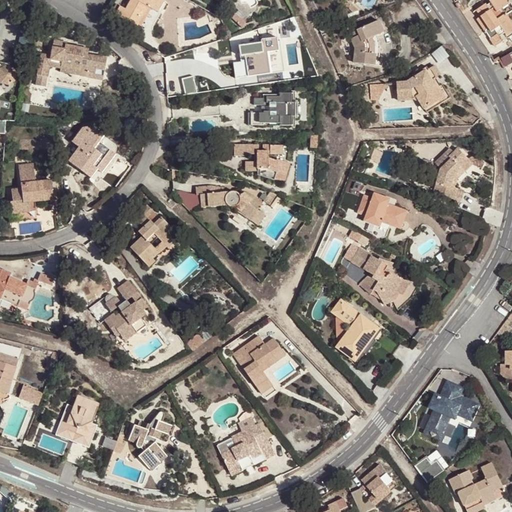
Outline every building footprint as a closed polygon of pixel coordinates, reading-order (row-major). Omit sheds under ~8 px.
[(163,3),(164,1),(162,0),(129,0),(124,9),(119,6),(114,15),(136,28),(136,27),(143,15),(145,16),(155,22),(165,5),(163,3)] [(486,4),(477,10),(481,16),(489,28),(499,22),(497,20),(507,14),(511,10),(511,4),(509,0),(492,0),(490,1),(494,8),(490,10),(486,4)] [(349,8),(353,12),(359,10),(353,4),(349,8)] [(233,20),(238,15),(234,12),(230,16),(233,20)] [(499,22),(489,28),(485,31),(495,46),(503,42),(499,36),(505,32),(507,36),(511,32),(511,21),(507,14),(497,20),(499,22)] [(136,27),(139,28),(145,16),(143,15),(136,27)] [(242,19),(238,15),(233,20),(238,24),(242,19)] [(477,19),(485,31),(489,28),(481,16),(477,19)] [(246,23),(242,19),(238,24),(242,28),(246,23)] [(373,48),(372,44),(370,39),(377,36),(384,33),(379,21),(358,30),(360,35),(354,38),(352,39),(356,49),(355,63),(375,65),(376,54),(373,54),(373,52),(373,48)] [(380,49),(379,41),(377,36),(370,39),(372,44),(373,48),(373,52),(373,54),(376,54),(380,54),(380,49)] [(52,47),(64,49),(65,44),(66,39),(54,37),(52,47)] [(270,73),(270,70),(284,68),(280,38),(276,39),(276,37),(261,39),(260,40),(260,42),(238,45),(239,52),(244,51),(246,51),(247,55),(244,55),(247,77),(270,73)] [(52,47),(51,55),(41,53),(37,75),(35,85),(45,87),(47,77),(48,77),(50,66),(60,68),(61,66),(79,70),(78,75),(102,80),(107,58),(88,54),(89,49),(65,44),(64,49),(52,47)] [(443,59),(449,54),(442,46),(436,51),(443,59)] [(511,56),(510,53),(502,57),(506,65),(511,62),(511,56)] [(1,64),(0,64),(0,83),(1,83),(8,85),(14,81),(15,74),(12,68),(10,67),(10,64),(5,63),(1,64)] [(60,68),(60,72),(78,75),(79,70),(61,66),(60,68)] [(413,99),(418,97),(425,109),(442,98),(432,82),(436,79),(441,77),(434,66),(407,83),(397,83),(398,100),(413,99)] [(185,93),(197,92),(196,75),(183,76),(185,93)] [(440,86),(436,79),(432,82),(442,98),(425,109),(427,113),(451,98),(442,85),(440,86)] [(374,102),(380,98),(387,84),(373,85),(374,102)] [(295,102),(295,93),(280,93),(280,94),(264,94),(264,98),(254,98),(254,105),(263,105),(263,106),(261,106),(261,111),(263,111),(263,113),(248,113),(248,125),(260,125),(260,123),(279,123),(279,125),(291,125),(291,116),(295,116),(295,102)] [(69,161),(90,177),(97,169),(96,168),(110,149),(99,141),(104,135),(94,128),(93,130),(89,128),(83,129),(73,142),(80,147),(69,161)] [(257,171),(257,175),(274,180),(276,172),(286,175),(290,163),(276,159),(276,160),(268,158),(268,154),(283,154),(283,145),(262,145),(262,150),(258,150),(258,145),(234,144),(234,155),(247,156),(247,154),(254,154),(257,154),(257,162),(254,162),(246,161),(246,171),(257,171)] [(450,149),(435,163),(441,169),(434,193),(455,199),(458,189),(455,188),(451,187),(454,177),(462,170),(465,173),(473,164),(472,162),(458,148),(454,152),(450,149)] [(96,168),(97,169),(100,171),(114,153),(110,149),(96,168)] [(479,157),(472,162),(473,164),(482,169),(485,163),(479,157)] [(434,164),(434,162),(414,158),(413,168),(426,170),(434,164)] [(28,202),(35,201),(53,199),(51,180),(35,182),(33,163),(18,165),(21,189),(11,190),(12,202),(10,202),(11,214),(30,211),(28,202)] [(462,170),(454,177),(451,187),(455,188),(458,179),(465,173),(462,170)] [(276,172),(274,180),(284,180),(286,175),(276,172)] [(199,195),(201,207),(227,205),(229,206),(232,207),(234,206),(235,211),(250,221),(250,220),(258,210),(263,202),(250,193),(244,192),(239,195),(237,192),(235,191),(231,191),(228,192),(224,188),(211,185),(195,187),(196,195),(199,195)] [(261,199),(269,205),(277,195),(266,190),(261,199)] [(364,222),(380,228),(382,222),(390,225),(397,228),(400,220),(398,219),(401,209),(389,204),(388,206),(383,204),(386,197),(375,193),(373,198),(364,195),(357,213),(366,216),(364,222)] [(147,218),(154,211),(148,205),(135,218),(143,227),(149,232),(144,237),(143,235),(130,247),(146,264),(152,258),(159,252),(155,248),(147,239),(153,233),(159,240),(171,228),(161,217),(153,224),(147,218)] [(401,230),(408,211),(401,209),(398,219),(400,220),(397,228),(401,230)] [(258,210),(250,220),(258,225),(265,215),(258,210)] [(388,231),(390,225),(382,222),(380,228),(388,231)] [(144,237),(149,232),(143,227),(139,231),(143,235),(144,237)] [(168,248),(180,237),(171,228),(159,240),(161,242),(165,246),(168,248)] [(161,242),(155,248),(159,252),(165,246),(161,242)] [(359,248),(351,262),(369,272),(366,278),(359,284),(371,295),(383,302),(385,306),(393,302),(398,310),(411,298),(417,288),(389,272),(394,263),(380,259),(379,260),(359,248)] [(155,261),(152,258),(146,264),(149,267),(155,261)] [(0,307),(1,308),(3,301),(0,299),(4,289),(22,297),(27,285),(9,277),(10,273),(0,268),(0,307)] [(105,298),(105,300),(106,300),(107,302),(105,303),(111,311),(118,306),(122,312),(116,316),(114,313),(104,320),(110,328),(114,326),(120,334),(123,339),(135,330),(136,332),(146,325),(141,318),(145,314),(143,310),(148,307),(129,281),(118,289),(126,300),(132,296),(136,302),(130,306),(125,310),(121,304),(116,297),(114,298),(112,295),(111,294),(108,294),(106,295),(106,296),(105,298)] [(130,306),(126,300),(121,304),(125,310),(130,306)] [(343,352),(355,362),(362,352),(373,338),(379,329),(341,300),(332,312),(337,317),(343,321),(352,327),(353,328),(354,326),(362,332),(353,344),(348,341),(342,348),(343,352)] [(116,336),(120,334),(114,326),(110,328),(116,336)] [(337,348),(343,352),(342,348),(348,341),(353,344),(362,332),(354,326),(353,328),(352,327),(344,338),(339,345),(337,348)] [(136,332),(135,330),(123,339),(124,341),(136,332)] [(377,344),(392,356),(400,345),(385,334),(377,344)] [(265,345),(259,336),(238,351),(244,360),(240,363),(258,389),(270,380),(263,371),(259,366),(282,350),(274,338),(265,345)] [(373,338),(362,352),(366,355),(377,341),(373,338)] [(286,354),(282,350),(259,366),(263,371),(286,354)] [(507,379),(511,379),(511,350),(506,350),(506,360),(509,362),(509,365),(506,365),(501,365),(501,374),(507,379)] [(240,363),(244,360),(238,351),(233,354),(240,363)] [(19,359),(0,352),(0,401),(8,398),(9,396),(8,394),(7,393),(19,359)] [(273,385),(270,380),(258,389),(261,393),(273,385)] [(426,429),(440,435),(450,414),(452,409),(456,411),(471,418),(475,407),(461,401),(459,404),(455,402),(458,395),(462,387),(447,380),(440,396),(435,393),(430,405),(435,408),(426,429)] [(23,384),(20,399),(41,403),(44,388),(23,384)] [(61,437),(88,447),(97,425),(91,423),(99,404),(77,395),(73,406),(61,437)] [(455,402),(459,404),(461,401),(475,407),(477,404),(458,395),(455,402)] [(55,434),(61,437),(73,406),(67,403),(55,434)] [(159,462),(167,456),(154,442),(156,439),(159,440),(162,432),(168,435),(171,425),(162,421),(164,416),(164,414),(162,412),(161,411),(159,412),(149,424),(147,429),(134,424),(128,439),(136,443),(135,444),(137,447),(138,448),(140,447),(143,451),(138,456),(149,469),(158,460),(159,462)] [(217,446),(229,470),(241,464),(239,460),(249,455),(251,459),(262,454),(264,459),(275,454),(267,439),(257,444),(250,428),(255,425),(248,411),(243,413),(239,418),(241,422),(238,423),(242,432),(232,437),(232,438),(217,446)] [(119,432),(116,441),(125,444),(125,443),(124,441),(125,434),(119,432)] [(120,454),(125,444),(116,441),(113,451),(120,454)] [(66,460),(80,465),(85,454),(71,448),(66,460)] [(428,481),(450,466),(438,449),(417,464),(428,481)] [(241,464),(229,470),(231,475),(264,459),(262,454),(251,459),(249,455),(239,460),(241,464)] [(159,462),(158,460),(149,469),(150,470),(159,462)] [(492,464),(481,469),(487,480),(474,486),(471,480),(473,479),(469,471),(450,480),(457,495),(459,494),(467,511),(473,511),(485,507),(485,506),(482,499),(494,494),(493,492),(503,487),(492,464)] [(381,465),(362,481),(366,485),(367,487),(375,495),(370,499),(366,501),(362,491),(361,489),(351,493),(360,511),(364,511),(376,507),(375,505),(392,491),(388,487),(394,482),(387,474),(388,473),(381,465)] [(394,482),(388,487),(392,491),(398,486),(394,482)] [(494,494),(482,499),(485,506),(497,500),(494,494)] [(340,511),(336,502),(329,506),(331,510),(332,511),(340,511)]
